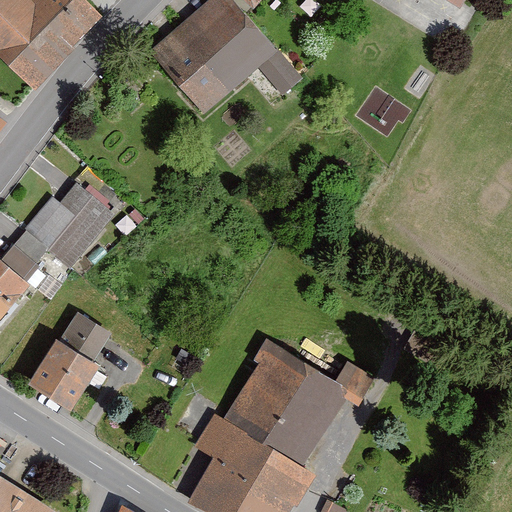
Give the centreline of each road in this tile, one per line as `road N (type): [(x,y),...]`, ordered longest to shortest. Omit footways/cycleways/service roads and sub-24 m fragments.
road 1 (tertiary): [(0,168),(141,0)]
road 2 (secondary): [(170,511),(0,403)]
